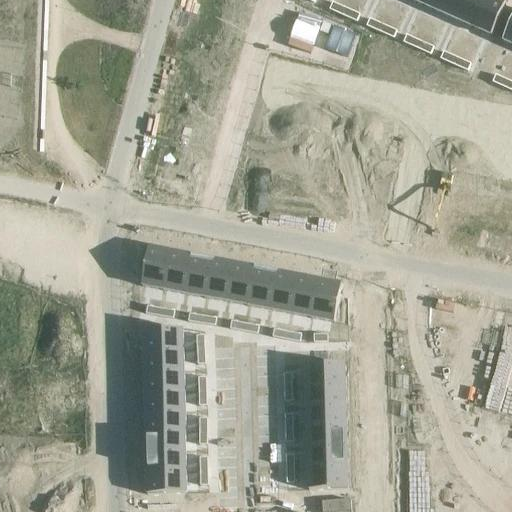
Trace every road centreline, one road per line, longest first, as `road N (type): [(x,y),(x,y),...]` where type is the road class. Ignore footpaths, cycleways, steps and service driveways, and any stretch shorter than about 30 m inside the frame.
road 1 (residential): [(106,209),(116,511)]
road 2 (residential): [(106,209),(370,261)]
road 3 (residential): [(370,261),(372,511)]
road 4 (residential): [(164,0),(106,209)]
road 5 (residential): [(370,261),(511,287)]
